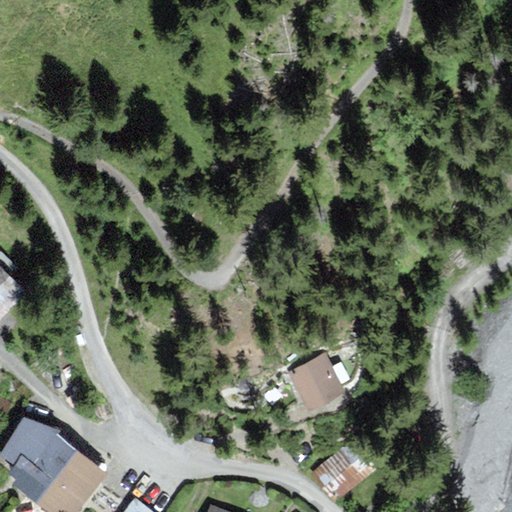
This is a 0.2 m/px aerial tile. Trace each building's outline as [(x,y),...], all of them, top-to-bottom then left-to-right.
[(0,310),(22,286),(0,266),(0,310)] [(338,400),(317,351),(270,371),(291,420),(338,400)] [(56,425),(29,402),(0,437),(0,455),(4,457),(0,462),(0,476),(44,511),(62,511),(97,471),(49,431),(56,425)] [(312,472),(333,498),(365,470),(344,445),(312,472)] [(153,511),(128,491),(111,511),(153,511)] [(238,511),(198,500),(194,511),(238,511)]
